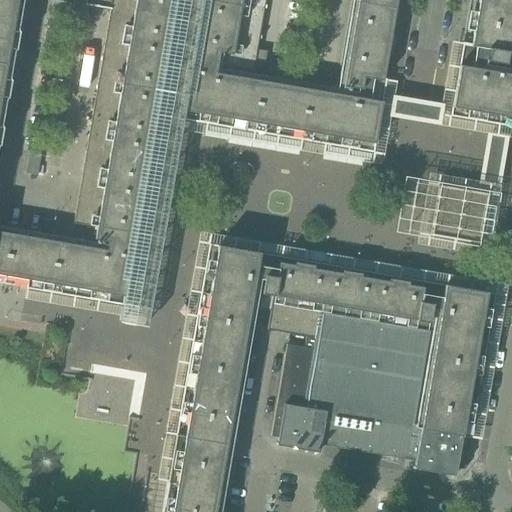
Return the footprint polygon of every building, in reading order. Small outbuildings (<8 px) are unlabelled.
[(0,0),(0,274),(28,279),(36,237),(0,230),(0,100),(16,10),(17,0),(54,0),(111,10),(104,51),(166,61),(176,0),(0,0)] [(391,35),(391,34),(397,0),(358,0),(345,75),(340,74),(329,72),(327,83),(338,85),(344,86),(359,88),(358,92),(357,97),(287,85),(197,69),(199,61),(191,59),(189,69),(180,119),(181,119),(181,120),(301,141),(375,153),(383,103),(382,103),(386,80),(387,81),(387,80),(387,79),(384,79),(388,53),(391,35)] [(267,51),(258,49),(266,0),(201,0),(191,59),(199,61),(218,64),(254,70),(264,72),(267,51)] [(458,66),(449,117),(498,125),(511,127),(511,73),(485,69),(486,60),(506,64),(508,52),(511,52),(511,0),(479,0),(477,12),(474,30),(472,44),(464,42),(463,42),(463,43),(462,43),(462,44),(463,44),(459,66),(458,66)] [(27,288),(26,289),(124,306),(133,255),(132,255),(135,233),(137,233),(157,116),(166,61),(104,51),(74,223),(97,227),(95,239),(108,241),(107,249),(36,237),(28,279),(26,288),(27,288)] [(26,173),(37,175),(41,152),(30,150),(26,173)] [(437,184),(428,236),(480,245),(489,193),(437,184)] [(161,511),(215,511),(256,278),(264,279),(259,308),(271,310),(268,329),(307,336),(305,347),(287,344),(271,436),(278,437),(277,444),(319,452),(321,444),(414,460),(413,468),(456,475),(457,468),(465,469),(479,386),(481,385),(480,384),(482,371),(483,369),(483,368),(493,305),(495,293),(482,291),(482,292),(449,286),(450,285),(209,244),(168,481),(167,481),(161,511)]
